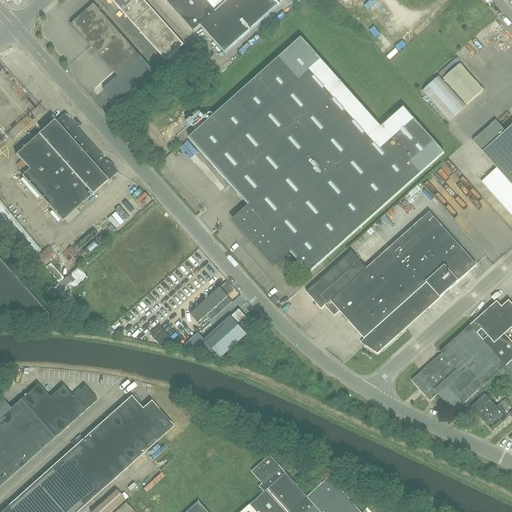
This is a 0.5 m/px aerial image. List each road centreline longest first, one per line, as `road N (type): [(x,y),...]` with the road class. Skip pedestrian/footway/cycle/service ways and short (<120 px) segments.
road 1 (unclassified): [(371,388),(303,340),(16,23)]
road 2 (unclassified): [(371,388),(511,261)]
road 3 (unclassified): [(371,388),(511,456)]
